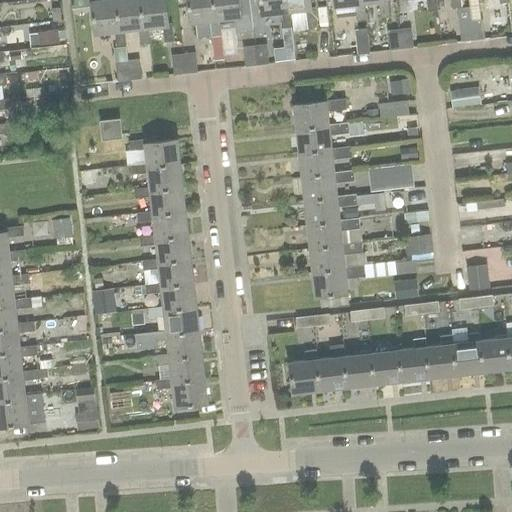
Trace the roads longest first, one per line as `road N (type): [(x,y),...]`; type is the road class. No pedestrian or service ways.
road 1 (residential): [(244,465),(204,81),(511,43)]
road 2 (residential): [(244,465),(511,447)]
road 3 (residential): [(0,481),(244,465)]
